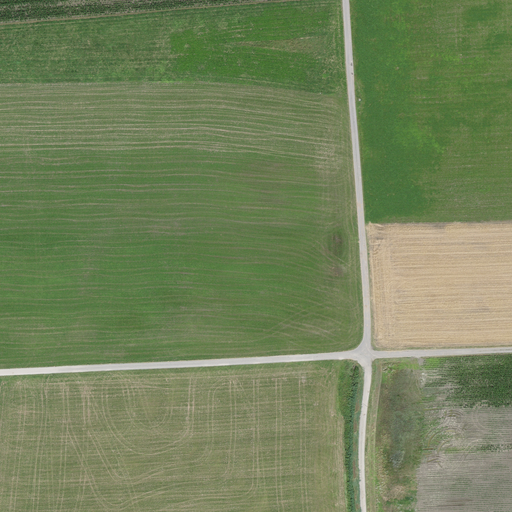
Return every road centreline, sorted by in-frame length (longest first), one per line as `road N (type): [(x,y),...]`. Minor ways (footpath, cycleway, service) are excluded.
road 1 (track): [(364,511),(367,334),(346,0)]
road 2 (track): [(511,348),(0,370)]
